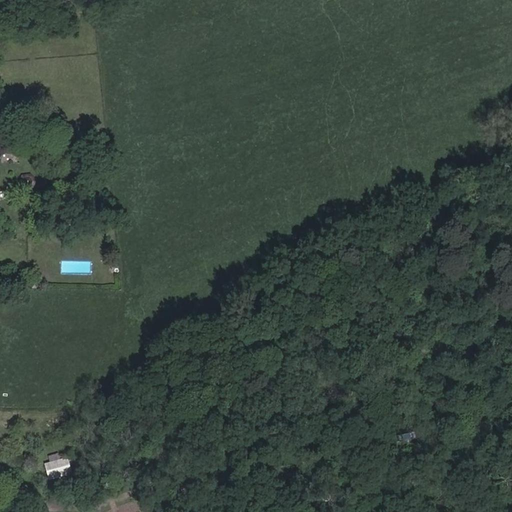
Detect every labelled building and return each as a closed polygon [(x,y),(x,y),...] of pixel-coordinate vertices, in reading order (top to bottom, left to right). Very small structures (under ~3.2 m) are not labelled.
[(12,153),(12,160),(48,164),(49,157),(12,153)] [(36,183),(32,178),(25,177),(20,183),(23,189),(31,190),(36,183)] [(0,182),(0,198),(9,199),(9,182),(0,182)] [(43,463),(48,478),(71,471),(70,467),(77,465),(73,454),(43,463)] [(172,502),(177,511),(198,511),(201,511),(190,492),(172,502)]
